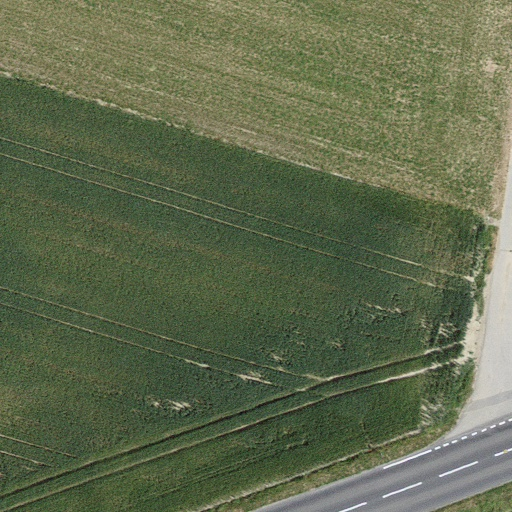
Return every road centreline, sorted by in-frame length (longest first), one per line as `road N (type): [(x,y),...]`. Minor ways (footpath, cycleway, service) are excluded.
road 1 (tertiary): [(335,511),(491,456)]
road 2 (unclassified): [(491,456),(511,292)]
